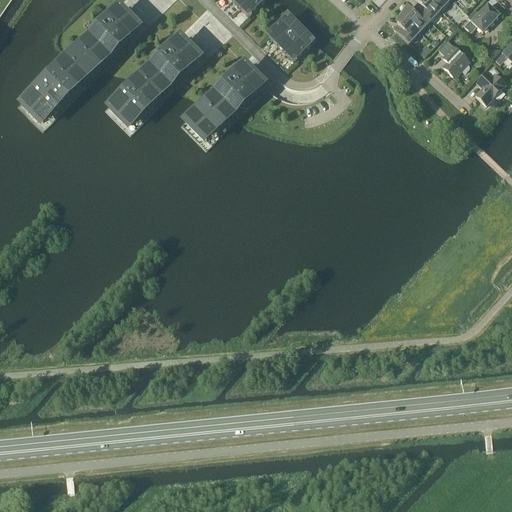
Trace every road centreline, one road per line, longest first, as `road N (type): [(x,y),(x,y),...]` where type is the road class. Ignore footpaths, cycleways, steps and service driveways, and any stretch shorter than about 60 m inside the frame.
road 1 (primary): [(0,454),(511,401)]
road 2 (unclassified): [(511,424),(0,476)]
road 3 (residential): [(465,110),(366,29)]
